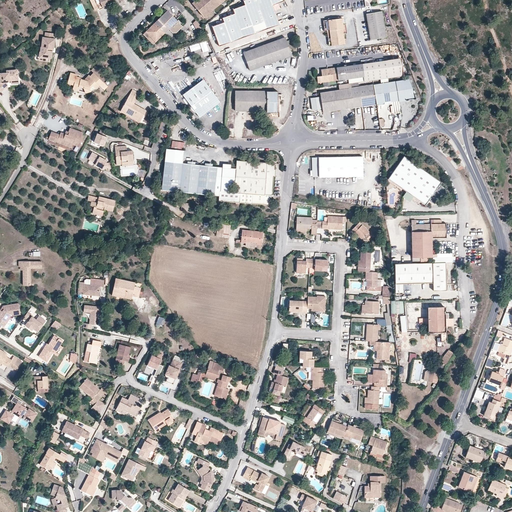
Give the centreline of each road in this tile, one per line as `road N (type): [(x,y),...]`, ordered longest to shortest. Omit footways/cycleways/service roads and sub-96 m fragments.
road 1 (secondary): [(463,147),(500,236),(503,278),(453,423)]
road 2 (residential): [(412,137),(442,160),(462,202),(465,325)]
road 3 (residential): [(243,432),(131,383),(147,346)]
road 4 (residential): [(298,0),(305,52),(292,140)]
road 5 (residential): [(283,247),(339,251),(336,334)]
road 6 (residential): [(155,0),(124,46),(172,107)]
road 7 (residential): [(172,107),(210,139),(292,140)]
road 8 (residential): [(172,107),(146,185),(182,213)]
road 9 (residential): [(292,140),(412,137)]
